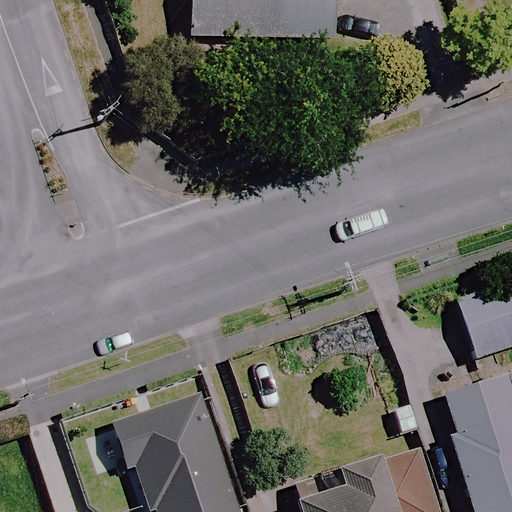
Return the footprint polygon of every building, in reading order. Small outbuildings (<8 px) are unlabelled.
[(330,45),(330,0),(187,0),(187,43),(330,45)] [(511,351),(511,291),(510,286),(452,307),(473,365),(511,351)] [(511,511),(511,416),(501,381),(434,402),(467,511),(511,511)] [(443,511),(427,451),(288,488),(293,511),(443,511)] [(227,511),(222,496),(174,511),(129,511),(129,510),(123,511),(227,511)]
